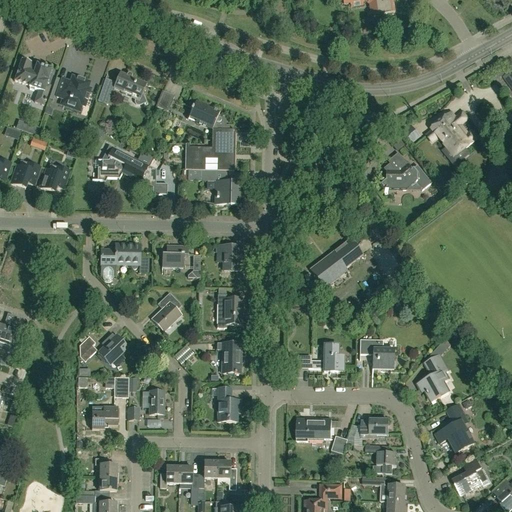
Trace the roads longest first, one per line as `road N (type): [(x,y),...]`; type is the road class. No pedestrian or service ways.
road 1 (residential): [(177,442),(182,382),(111,312),(87,274),(90,225)]
road 2 (residential): [(439,511),(403,411),(391,402),(378,395),(266,394)]
road 3 (tertiary): [(294,74),(390,89),(475,55)]
road 4 (tertiary): [(276,68),(100,0)]
road 5 (residential): [(90,225),(269,227)]
road 6 (residential): [(266,394),(269,227)]
